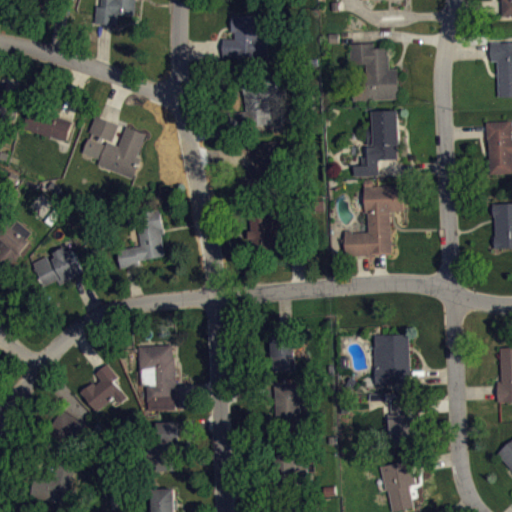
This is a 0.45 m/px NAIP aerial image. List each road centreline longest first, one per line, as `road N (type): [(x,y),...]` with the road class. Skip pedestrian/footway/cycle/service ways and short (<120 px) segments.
road 1 (residential): [(0,425),(36,356),(118,305),(391,281),(511,303)]
road 2 (residential): [(480,511),(458,449),(440,76),(450,0)]
road 3 (residential): [(223,511),(213,256),(178,96),(181,0)]
road 4 (residential): [(0,41),(178,96)]
